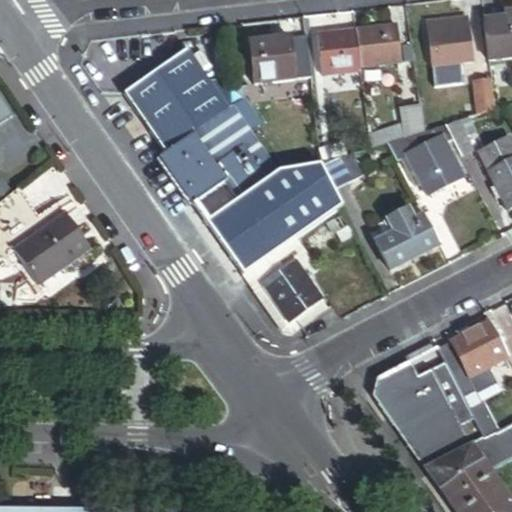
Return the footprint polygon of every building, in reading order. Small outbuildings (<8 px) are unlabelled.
[(507,20),(485,22),(490,64),(511,61),(511,14),(507,15),(507,20)] [(429,34),(469,30),(468,19),(427,24),(429,34)] [(356,33),(360,69),(400,64),(396,28),(356,33)] [(473,64),(469,30),(429,34),(433,69),(473,64)] [(360,69),(356,33),(317,37),(322,78),(361,73),(360,69)] [(311,80),(306,39),(289,41),(293,82),(311,80)] [(293,82),(289,41),(249,45),(249,48),(252,72),(254,87),(293,82)] [(252,72),(249,48),(240,49),(243,73),(252,72)] [(123,97),(165,157),(192,138),(228,112),(210,86),(186,53),(123,97)] [(477,104),(479,118),(495,112),(492,83),(475,85),(477,104)] [(232,110),(229,84),(210,86),(228,112),(232,110)] [(244,101),(232,110),(249,133),(261,125),(244,101)] [(479,118),(477,104),(465,105),(467,121),(469,120),(479,118)] [(192,138),(225,185),(237,176),(250,194),(263,185),(278,174),(277,174),(249,133),(232,110),(228,112),(192,138)] [(420,136),(418,112),(405,113),(406,126),(369,139),(370,151),(387,146),(420,136)] [(453,143),(461,159),(473,153),(466,139),(476,134),(469,120),(467,121),(445,128),(453,143)] [(453,143),(445,128),(420,136),(387,146),(397,165),(403,162),(408,159),(406,157),(442,138),(446,146),(453,143)] [(193,208),(225,185),(192,138),(165,157),(159,161),(193,208)] [(463,180),(446,146),(442,138),(406,157),(408,159),(421,185),(428,198),(463,180)] [(479,155),(488,173),(511,161),(511,147),(508,140),(479,155)] [(362,178),(352,156),(340,160),(353,183),(362,178)] [(408,159),(403,162),(416,187),(421,185),(408,159)] [(353,183),(340,160),(321,166),(335,193),(353,183)] [(511,211),(511,161),(488,173),(495,186),(501,199),(508,213),(511,211)] [(45,162),(15,186),(29,205),(59,180),(45,162)] [(278,174),(263,185),(301,238),(324,222),(289,172),(277,174),(278,174)] [(237,176),(225,185),(238,203),(250,194),(237,176)] [(301,238),(263,185),(250,194),(238,203),(205,226),(212,235),(245,212),(268,245),(235,268),(243,279),(294,243),(301,238)] [(495,186),(489,189),(495,201),(501,199),(495,186)] [(343,208),(324,222),(333,238),(336,237),(342,246),(358,237),(343,208)] [(245,212),(212,235),(235,268),(268,245),(245,212)] [(375,242),(382,256),(430,231),(423,217),(415,221),(411,212),(380,228),(385,237),(375,242)] [(39,288),(90,252),(65,217),(14,254),(39,288)] [(440,249),(430,231),(382,256),(391,274),(440,249)] [(301,238),(294,243),(316,273),(322,269),(301,238)] [(294,243),(243,279),(254,295),(263,289),(295,266),(318,300),(329,292),(316,273),(294,243)] [(289,326),(321,303),(318,300),(295,266),(263,289),(289,326)] [(263,289),(254,295),(283,334),(292,337),(327,311),(321,303),(289,326),(263,289)] [(509,360),(490,324),(450,345),(461,367),(468,381),(470,380),(488,371),(509,360)] [(450,345),(439,351),(440,355),(450,373),(461,367),(450,345)] [(450,373),(440,355),(424,367),(449,402),(461,394),(450,373)] [(449,402),(424,367),(412,375),(437,411),(449,402)] [(468,381),(461,367),(450,373),(461,394),(464,400),(477,393),(470,380),(468,381)] [(488,371),(470,380),(477,393),(478,394),(495,385),(488,371)] [(437,411),(412,375),(384,395),(410,431),(413,429),(437,411)] [(485,440),(464,400),(461,394),(449,402),(437,411),(413,429),(427,450),(417,457),(426,471),(470,448),(485,440)] [(385,411),(417,457),(427,450),(413,429),(410,431),(384,395),(385,411)] [(511,456),(511,426),(496,435),(508,459),(511,456)] [(485,440),(470,448),(481,463),(502,493),(511,487),(511,466),(508,459),(496,435),(485,440)] [(470,448),(426,471),(440,491),(481,463),(470,448)] [(511,511),(511,506),(502,493),(481,463),(440,491),(454,511),(511,511)]
